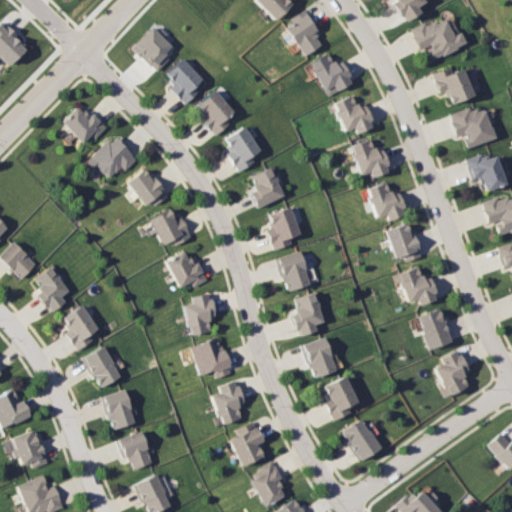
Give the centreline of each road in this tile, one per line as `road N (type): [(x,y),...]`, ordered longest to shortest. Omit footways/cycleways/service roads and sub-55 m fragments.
road 1 (residential): [(350,511),(268,367),(244,275),(192,166),(82,51)]
road 2 (residential): [(344,0),(392,78),(480,318),(511,378)]
road 3 (residential): [(0,315),(46,373),(102,511)]
road 4 (residential): [(511,383),(343,503)]
road 5 (residential): [(131,0),(0,135)]
